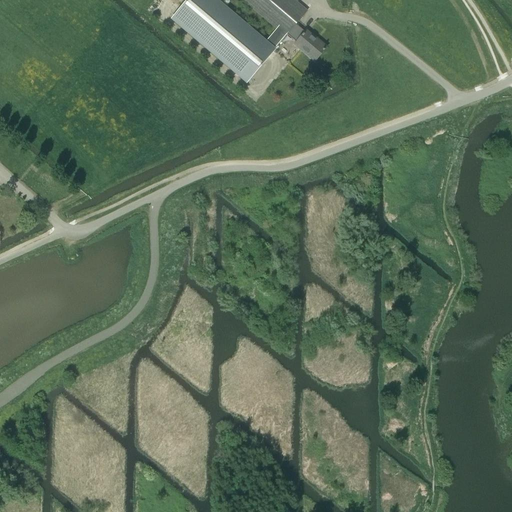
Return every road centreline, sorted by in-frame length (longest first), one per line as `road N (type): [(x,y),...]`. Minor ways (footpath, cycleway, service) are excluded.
road 1 (unknown): [(511,70),(287,159),(207,164),(59,225)]
road 2 (unclassified): [(68,230),(215,169),(276,168),(511,78)]
